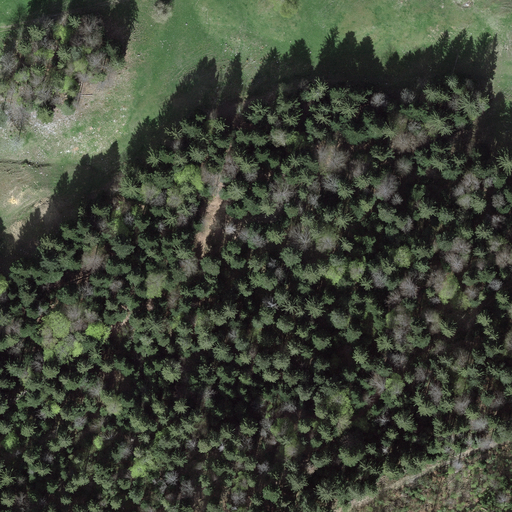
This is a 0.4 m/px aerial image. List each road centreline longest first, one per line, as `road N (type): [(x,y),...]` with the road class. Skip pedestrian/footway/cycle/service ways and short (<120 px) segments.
road 1 (track): [(0,325),(56,281),(238,195),(300,150),(428,145),(511,118)]
road 2 (track): [(511,283),(300,468),(271,511)]
road 3 (track): [(120,0),(0,29)]
